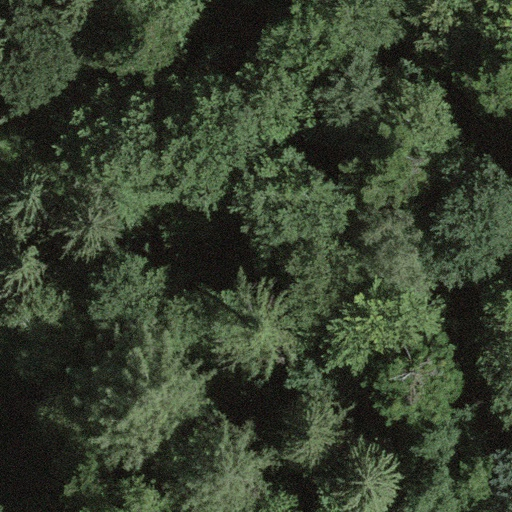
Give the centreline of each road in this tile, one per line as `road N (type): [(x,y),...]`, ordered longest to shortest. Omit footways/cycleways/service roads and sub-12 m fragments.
road 1 (track): [(0,492),(294,412),(511,392)]
road 2 (track): [(0,159),(119,0)]
